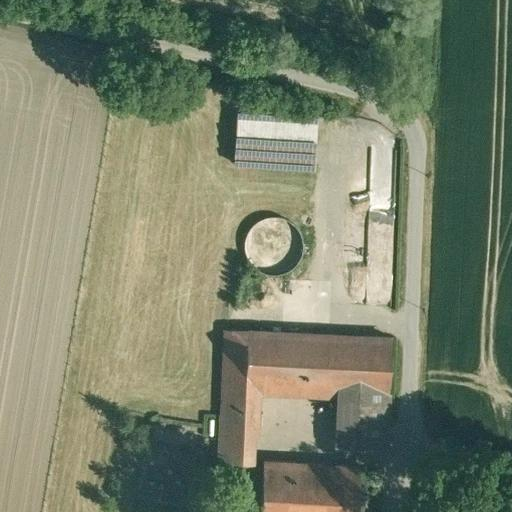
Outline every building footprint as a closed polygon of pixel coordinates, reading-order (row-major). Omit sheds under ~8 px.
[(241,146),(234,147),(219,155),(212,174),(220,194),(236,201),(256,196),(265,185),(267,167),(256,151),(241,146)] [(363,262),(185,254),(179,389),(213,391),(217,310),(307,314),(304,373),(358,376),(363,262)] [(327,392),(233,390),(231,451),(274,452),(273,487),(298,488),(299,454),(326,454),(327,392)] [(205,511),(206,469),(174,469),(174,499),(135,499),(135,511),(205,511)] [(262,511),(297,511),(298,490),(263,489),(262,511)]
